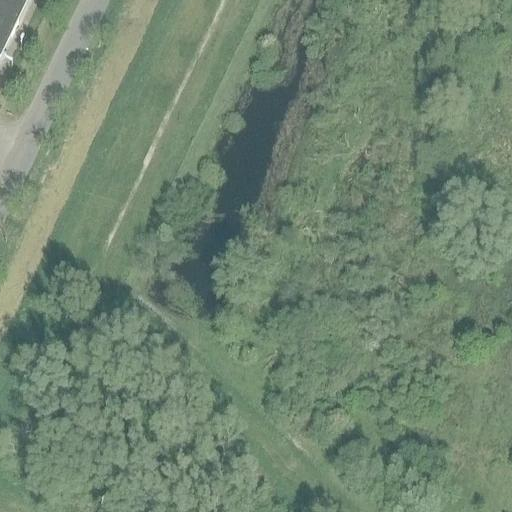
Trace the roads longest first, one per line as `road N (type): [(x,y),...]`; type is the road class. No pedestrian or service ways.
road 1 (track): [(223,0),(90,273),(341,511)]
road 2 (unclassified): [(0,198),(94,0)]
